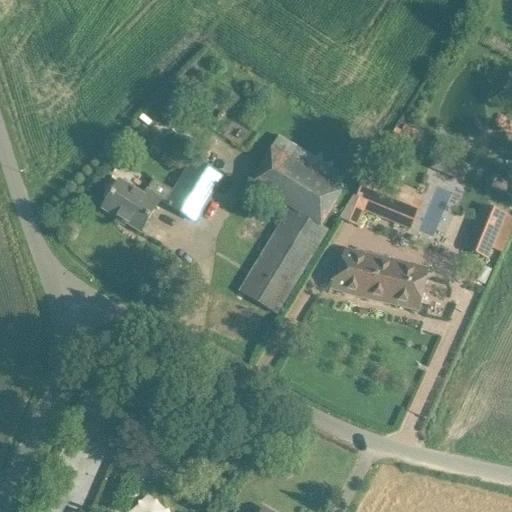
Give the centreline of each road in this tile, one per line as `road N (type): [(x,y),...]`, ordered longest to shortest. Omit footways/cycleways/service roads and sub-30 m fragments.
road 1 (unclassified): [(511,475),(357,435),(127,319),(71,301)]
road 2 (unclassified): [(4,511),(67,356),(71,301)]
road 3 (unclassified): [(71,301),(40,256),(0,139)]
